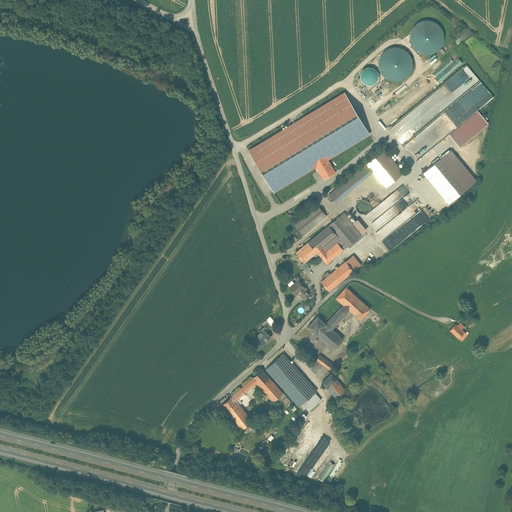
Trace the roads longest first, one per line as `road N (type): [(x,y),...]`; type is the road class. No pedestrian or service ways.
road 1 (unclassified): [(167,511),(184,436),(283,340),(285,310),(191,0)]
road 2 (motorway): [(294,511),(0,435)]
road 3 (motorway): [(0,447),(244,511)]
